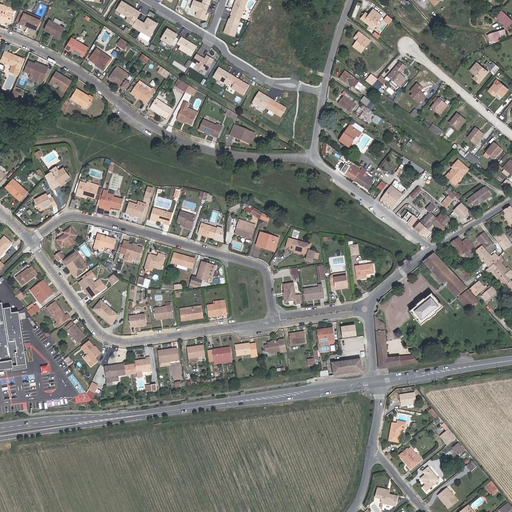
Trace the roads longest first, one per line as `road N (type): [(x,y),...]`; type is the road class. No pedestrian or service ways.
road 1 (unclassified): [(0,35),(60,58),(159,129),(206,148),(252,158),(318,154)]
road 2 (unclassified): [(34,243),(81,215),(256,262),(269,274),(273,323)]
road 3 (residential): [(273,323),(113,339),(34,243)]
road 4 (primary): [(112,419),(375,381)]
road 5 (unknown): [(212,89),(75,0)]
road 6 (unclassified): [(318,154),(435,249)]
road 7 (primary): [(375,381),(511,360)]
road 8 (residential): [(326,93),(265,80),(208,36)]
road 9 (unclassified): [(409,46),(511,133)]
